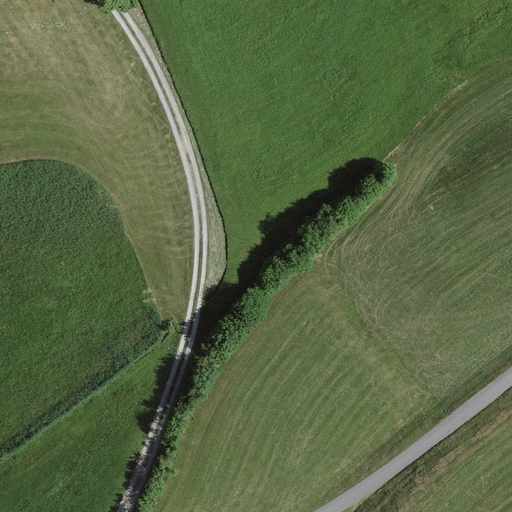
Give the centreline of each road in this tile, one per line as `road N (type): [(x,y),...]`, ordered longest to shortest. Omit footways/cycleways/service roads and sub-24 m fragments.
road 1 (track): [(124,511),(191,329),(202,254),(195,177),(165,93),(113,0)]
road 2 (residential): [(325,511),(511,374)]
